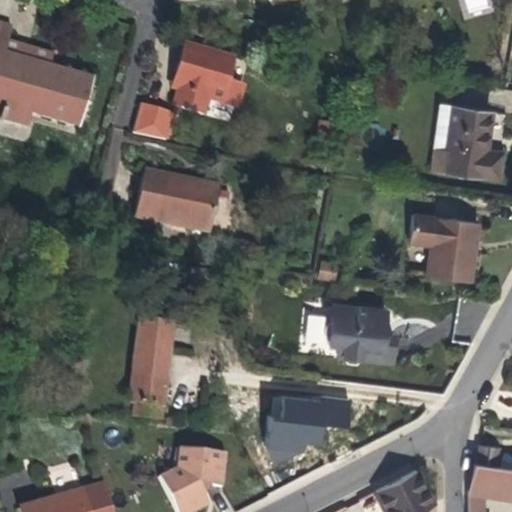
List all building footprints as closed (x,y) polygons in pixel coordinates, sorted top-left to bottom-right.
[(79,126),(92,79),(49,67),(4,54),(7,42),(11,27),(0,24),(0,119),(2,121),(2,118),(27,125),(30,113),(79,126)] [(49,67),(52,55),(30,48),(7,42),(4,54),(49,67)] [(228,81),(234,60),(182,45),(173,73),(182,75),(178,89),(173,107),(201,116),(206,97),(235,105),(241,85),(228,81)] [(178,89),(182,75),(173,73),(171,79),(169,86),(178,89)] [(165,141),(172,112),(139,104),(131,132),(165,141)] [(487,136),(490,112),(439,104),(433,146),(445,148),(442,170),(497,178),(501,152),(485,150),(487,136)] [(332,140),(334,125),(319,123),(317,138),(332,140)] [(442,170),(445,148),(433,146),(430,168),(442,170)] [(208,231),(218,187),(190,181),(189,184),(177,181),(177,178),(143,171),(134,216),(208,231)] [(471,249),(474,222),(411,214),(407,242),(429,245),(428,255),(425,276),(469,281),(473,256),(473,249),(471,249)] [(333,279),(336,265),(321,262),(318,277),(333,279)] [(470,298),(470,292),(451,290),(450,296),(470,298)] [(383,330),(385,310),(331,305),(330,320),(323,324),(322,334),(328,340),(327,344),(337,345),(336,356),(341,356),(346,363),(354,363),(360,358),(390,362),(393,336),(383,335),(383,330)] [(166,368),(171,324),(138,320),(128,402),(135,403),(133,415),(160,418),(166,368)] [(349,427),(350,397),(268,396),(268,454),(325,454),(325,427),(349,427)] [(203,493),(196,488),(202,481),(208,485),(220,486),(224,454),(179,449),(176,469),(159,478),(176,511),(191,511),(208,504),(203,493)] [(472,463),(468,491),(482,493),(511,497),(511,468),(495,466),(475,463),(472,463)] [(385,511),(418,511),(419,511),(424,509),(433,505),(416,470),(375,491),(385,511)] [(205,489),(208,485),(202,481),(196,488),(203,493),(205,489)] [(110,511),(103,485),(19,508),(20,511),(110,511)] [(482,511),(482,493),(468,491),(467,511),(482,511)]
